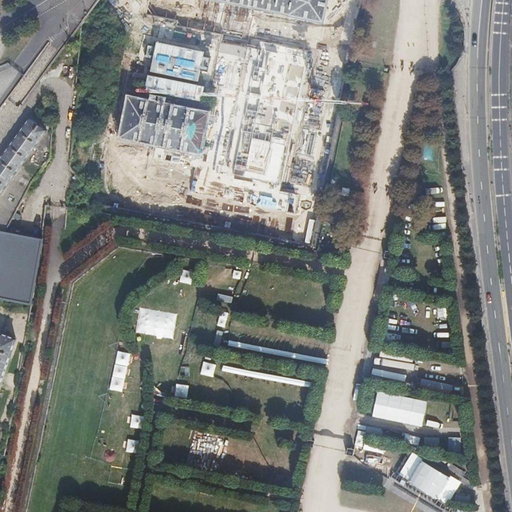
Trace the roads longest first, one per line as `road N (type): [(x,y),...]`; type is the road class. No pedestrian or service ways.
road 1 (track): [(3,511),(55,270),(112,230),(364,276)]
road 2 (track): [(421,0),(488,511)]
road 3 (primary): [(482,0),(482,187),(511,443)]
road 4 (primary): [(511,281),(502,183),(504,0)]
road 5 (track): [(418,0),(364,276)]
road 6 (track): [(364,276),(318,511)]
